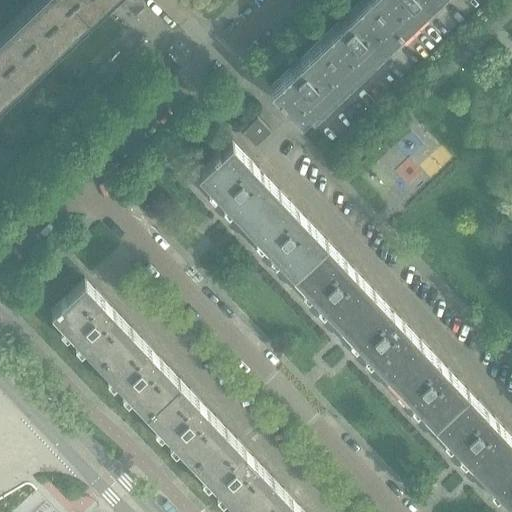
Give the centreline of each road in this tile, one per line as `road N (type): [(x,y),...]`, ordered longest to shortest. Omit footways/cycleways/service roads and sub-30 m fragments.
road 1 (residential): [(392,511),(79,182)]
road 2 (residential): [(79,182),(275,0)]
road 3 (tertiary): [(153,511),(0,353)]
road 4 (tertiary): [(0,380),(124,511)]
